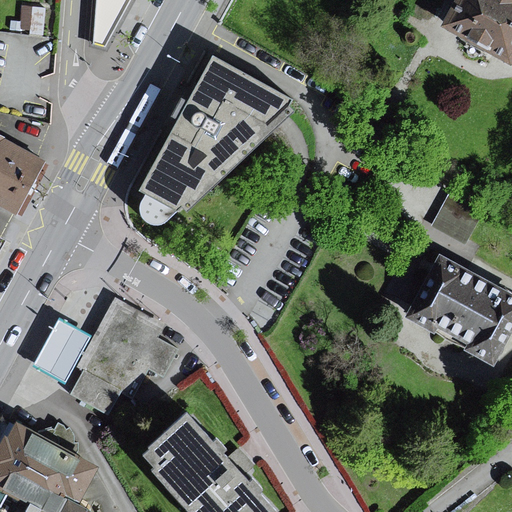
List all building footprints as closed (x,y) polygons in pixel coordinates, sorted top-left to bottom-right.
[(511,0),(463,0),(447,32),(511,65),(511,0)] [(44,37),(47,10),(21,7),(19,35),(44,37)] [(302,107),(222,66),(146,197),(152,201),(147,208),(146,219),(152,227),(160,230),(170,229),(177,222),(182,213),(194,217),(301,119),(296,115),(302,107)] [(0,201),(19,212),(46,162),(0,136),(0,201)] [(478,214),(445,195),(428,226),(460,245),(478,214)] [(511,295),(439,256),(405,319),(493,367),(511,331),(511,295)] [(169,320),(119,293),(97,332),(64,314),(39,360),(69,376),(78,359),(87,364),(73,388),(114,411),(126,389),(135,394),(151,364),(168,374),(184,344),(162,332),(169,320)] [(209,443),(184,413),(146,446),(148,448),(140,455),(150,466),(145,470),(159,487),(164,483),(188,511),(273,511),(257,492),(260,490),(250,478),(245,481),(220,452),(224,449),(215,438),(209,443)] [(38,432),(14,418),(7,430),(2,430),(0,433),(0,487),(27,502),(23,509),(28,511),(92,511),(89,507),(78,501),(97,464),(77,453),(38,432)] [(38,432),(77,453),(79,450),(79,442),(75,442),(74,434),(70,427),(67,430),(64,425),(58,422),(55,430),(53,428),(38,432)]
